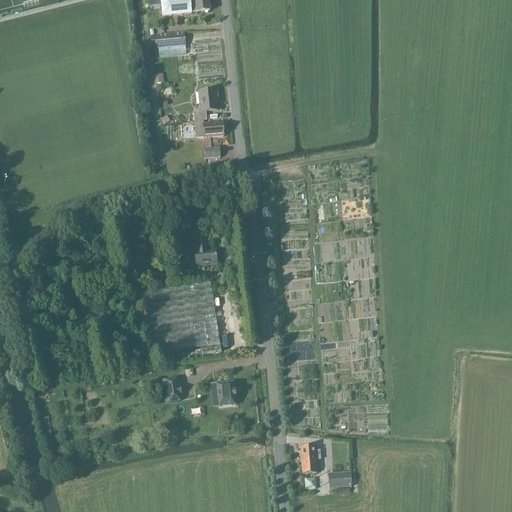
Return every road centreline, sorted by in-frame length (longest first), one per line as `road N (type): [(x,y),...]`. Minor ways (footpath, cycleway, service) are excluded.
road 1 (residential): [(284,511),(224,0)]
road 2 (track): [(379,151),(245,176)]
